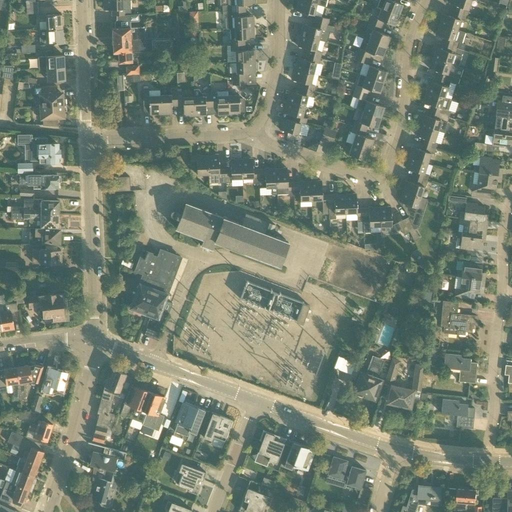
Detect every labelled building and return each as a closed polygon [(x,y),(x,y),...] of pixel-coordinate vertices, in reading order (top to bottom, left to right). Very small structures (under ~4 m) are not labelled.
[(126,15),(126,10),(131,9),(130,0),(103,0),(104,10),(112,10),(112,16),(126,15)] [(223,12),(245,11),(245,5),(256,5),(255,0),(227,0),(228,5),(222,6),(223,12)] [(328,25),(329,21),(329,19),(321,17),(324,7),(316,5),(298,0),(295,11),(316,16),(314,22),(328,25)] [(393,1),(393,0),(380,0),(377,7),(381,9),(399,15),(403,5),(393,1)] [(468,10),(471,0),(451,0),(450,4),(456,6),(455,12),(467,16),(469,10),(468,10)] [(394,26),(399,15),(381,9),(377,19),(371,16),(369,22),(370,22),(369,22),(381,27),(383,21),(394,26)] [(226,29),(235,28),(254,28),(253,16),(245,17),(245,11),(223,12),(223,18),(225,18),(226,29)] [(466,22),(467,16),(455,12),(453,17),(443,14),(439,25),(457,31),(460,20),(466,22)] [(40,29),(62,28),(62,15),(39,16),(39,22),(40,29)] [(129,27),(129,20),(117,21),(115,23),(115,28),(112,28),(113,41),(151,39),(156,39),(156,27),(144,27),(144,28),(130,28),(130,27),(129,27)] [(330,32),(334,33),(336,27),(331,26),(328,25),(314,22),(313,27),(303,25),(301,36),(319,40),(319,41),(324,42),(327,43),(330,32)] [(379,32),(381,27),(369,22),(367,28),(373,30),(369,40),(386,47),(390,37),(379,32)] [(465,33),(457,31),(439,25),(436,35),(446,39),(444,44),(463,50),(465,45),(462,44),(465,33)] [(39,30),(40,38),(40,44),(63,43),(62,28),(40,29),(40,30),(39,30)] [(231,46),(244,45),(244,39),(254,39),(254,28),(235,28),(235,39),(231,40),(231,46)] [(319,41),(319,40),(301,36),(298,47),(308,49),(307,55),(320,58),(324,42),(319,41)] [(369,40),(363,38),(357,54),(369,59),(371,53),(382,58),(386,47),(369,40)] [(152,51),(151,39),(113,41),(113,54),(119,53),(120,63),(132,63),(131,52),(152,51)] [(458,67),(463,50),(444,44),(442,50),(436,48),(433,59),(458,67)] [(236,62),(255,62),(255,50),(245,51),(244,45),(231,46),(231,52),(236,51),(236,62)] [(367,64),(369,59),(357,54),(355,60),(367,64)] [(319,64),(320,58),(307,55),(305,60),(298,59),(295,69),(313,74),(316,63),(319,64)] [(48,69),(64,68),(64,56),(47,57),(38,57),(39,69),(48,69)] [(463,68),(458,67),(433,59),(429,69),(439,72),(438,78),(451,82),(458,84),(463,68)] [(232,80),(246,79),(246,73),(256,73),(255,62),(236,62),(237,73),(232,74),(232,80)] [(126,67),(127,75),(139,74),(138,66),(126,67)] [(366,77),(383,82),(387,72),(369,66),(366,76),(366,77)] [(13,81),(14,67),(4,67),(3,79),(5,79),(13,81)] [(64,68),(48,69),(48,82),(65,81),(64,68)] [(313,74),(295,69),(292,80),(302,83),(301,88),(314,92),(318,75),(313,74)] [(356,85),(354,91),(367,95),(368,89),(380,93),(383,82),(366,77),(366,76),(360,75),(357,85),(356,85)] [(449,88),(451,82),(438,78),(436,83),(430,81),(426,92),(444,98),(448,87),(449,88)] [(40,107),(66,105),(66,99),(64,99),(63,93),(56,93),(56,86),(34,88),(35,95),(39,95),(40,107)] [(178,106),(177,92),(177,88),(171,88),(171,95),(160,96),(161,115),(172,114),(172,106),(178,106)] [(312,97),(314,92),(301,88),(300,91),(297,90),(295,91),(295,93),(290,91),(287,102),(305,107),(308,96),(312,97)] [(212,108),(211,94),(205,94),(202,94),(199,89),(194,90),(194,97),(195,116),(206,116),(206,112),(208,112),(209,110),(209,108),(212,108)] [(161,115),(160,96),(149,96),(149,91),(143,92),(143,105),(149,105),(150,115),(161,115)] [(229,115),(228,96),(228,91),(217,92),(217,94),(211,94),(212,108),(217,107),(218,115),(229,115)] [(365,101),(367,95),(354,91),(353,97),(359,99),(356,110),(381,118),(384,107),(365,101)] [(195,116),(194,97),(183,98),(183,92),(177,92),(178,106),(183,106),(184,117),(195,116)] [(452,100),(444,98),(426,92),(423,103),(433,106),(431,111),(449,117),(451,111),(448,111),(452,100)] [(244,100),(240,100),(239,95),(228,96),(229,115),(240,114),(240,111),(245,111),(244,100)] [(511,96),(502,96),(501,101),(497,100),(496,110),(492,109),(491,116),(511,118),(511,96)] [(302,118),(305,107),(287,102),(284,113),(294,116),(292,121),(301,124),(301,123),(305,125),(307,119),(302,118)] [(67,111),(66,105),(40,107),(41,120),(43,120),(43,126),(58,127),(58,119),(65,118),(64,112),(67,111)] [(377,128),(381,118),(356,110),(363,112),(360,122),(356,121),(354,127),(366,131),(368,125),(377,128)] [(456,119),(449,117),(431,111),(429,117),(423,115),(420,126),(444,133),(445,134),(447,133),(449,125),(453,126),(456,119)] [(489,129),(511,132),(511,118),(491,116),(490,122),(495,122),(494,130),(489,129)] [(292,121),(283,119),(280,130),(298,135),(301,124),(292,121)] [(440,144),(444,133),(420,126),(417,136),(425,139),(423,145),(436,149),(438,143),(440,144)] [(364,136),(366,131),(354,127),(352,132),(356,134),(352,144),(370,150),(373,139),(364,136)] [(320,140),(326,142),(331,130),(325,128),(320,140)] [(511,132),(489,129),(488,135),(493,136),(491,146),(503,147),(503,146),(511,147),(511,141),(511,132)] [(336,132),(331,130),(326,142),(332,144),(336,132)] [(47,138),(39,138),(32,138),(32,135),(18,135),(18,145),(31,145),(31,161),(40,161),(40,163),(58,162),(58,144),(47,144),(47,138)] [(310,139),(308,146),(314,149),(317,141),(310,139)] [(487,151),(488,145),(475,143),(474,150),(487,151)] [(366,161),(370,150),(352,144),(349,155),(366,161)] [(434,155),(436,149),(423,145),(421,150),(413,147),(410,158),(427,164),(431,153),(434,155)] [(226,183),(225,170),(219,170),(219,155),(208,156),(208,174),(219,174),(220,183),(226,183)] [(197,175),(208,174),(208,156),(190,157),(191,170),(197,170),(197,175)] [(479,173),(502,175),(503,169),(499,168),(500,161),(492,160),(492,158),(480,156),(479,166),(475,165),(474,172),(478,173),(479,173)] [(424,174),(427,164),(410,158),(406,169),(416,172),(414,178),(427,182),(429,176),(424,174)] [(232,179),(243,179),(242,160),(231,161),(231,169),(225,170),(226,183),(232,183),(232,179)] [(260,184),(259,170),(253,170),(253,160),(242,160),(243,179),(254,178),(254,184),(260,184)] [(18,173),(32,173),(32,163),(17,163),(18,173)] [(435,167),(433,175),(449,180),(451,172),(435,167)] [(277,195),(277,188),(276,169),(259,170),(260,184),(260,188),(272,188),(272,195),(277,195)] [(294,196),(294,183),(288,183),(287,169),(276,169),(277,188),(277,195),(288,194),(288,197),(294,196)] [(501,183),(502,175),(479,173),(478,173),(477,185),(472,184),(471,192),(486,194),(487,188),(496,189),(497,182),(501,183)] [(41,174),(28,174),(19,174),(19,175),(20,185),(34,185),(34,188),(44,188),(44,189),(46,189),(46,188),(58,188),(58,175),(41,175),(41,174)] [(130,191),(130,179),(130,177),(114,178),(115,192),(130,191)] [(425,188),(427,182),(414,178),(412,183),(406,181),(403,192),(421,198),(424,187),(425,188)] [(329,214),(328,196),(322,196),(322,181),(311,182),(311,201),(322,200),(323,215),(329,214)] [(300,201),(311,201),(311,182),(294,183),(294,196),(300,196),(300,201)] [(20,189),(20,196),(34,197),(35,190),(20,189)] [(427,200),(421,198),(403,192),(400,202),(401,203),(408,215),(414,217),(417,208),(424,210),(427,200)] [(363,222),(363,209),(357,209),(356,194),(345,195),(346,214),(346,220),(358,220),(358,223),(363,222)] [(335,214),(346,214),(345,195),(328,196),(329,214),(329,219),(336,219),(335,214)] [(447,202),(463,204),(464,198),(448,196),(447,202)] [(14,207),(14,213),(23,213),(59,214),(59,201),(43,201),(43,199),(34,199),(34,207),(26,207),(26,208),(14,207)] [(460,218),(488,222),(488,215),(484,215),(485,207),(477,206),(478,204),(466,203),(465,212),(460,212),(460,218)] [(246,215),(242,224),(186,204),(176,229),(204,239),(202,246),(212,250),(215,242),(279,266),(288,242),(263,233),(267,223),(246,215)] [(386,226),(392,226),(391,207),(380,208),(381,227),(381,234),(386,234),(386,226)] [(381,227),(380,208),(363,209),(363,222),(364,222),(364,233),(371,233),(371,227),(381,227)] [(23,213),(14,213),(14,219),(42,220),(41,227),(58,227),(59,214),(23,213)] [(419,237),(415,230),(409,217),(403,220),(409,232),(410,232),(414,240),(419,237)] [(458,232),(486,236),(484,235),(485,228),(487,229),(488,222),(460,218),(459,224),(463,225),(463,232),(458,232)] [(404,235),(409,232),(403,220),(398,223),(401,230),(404,235)] [(267,229),(273,232),(274,232),(275,232),(276,231),(277,231),(278,229),(278,228),(278,227),(277,226),(277,225),(275,225),(269,223),(267,229)] [(43,243),(60,243),(60,229),(30,229),(30,236),(43,237),(43,243)] [(485,243),(486,236),(458,232),(456,248),(460,248),(460,249),(472,250),(472,248),(480,249),(481,242),(485,243)] [(33,250),(33,263),(61,264),(61,250),(33,250)] [(158,297),(165,300),(181,258),(161,250),(158,258),(151,255),(152,254),(143,250),(135,271),(143,274),(132,303),(129,306),(130,311),(135,310),(146,314),(152,299),(156,301),(158,297)] [(411,254),(411,256),(411,260),(424,260),(418,250),(416,250),(415,251),(414,251),(413,252),(412,253),(412,254),(411,254)] [(457,276),(485,280),(486,273),(482,273),(483,265),(475,264),(475,263),(463,261),(462,271),(458,270),(457,276)] [(2,274),(4,284),(13,282),(11,273),(2,274)] [(484,287),(485,280),(457,276),(457,277),(455,276),(454,288),(455,289),(455,296),(469,298),(470,293),(479,294),(480,287),(484,287)] [(432,292),(424,291),(421,304),(429,305),(432,292)] [(15,294),(17,304),(24,303),(23,293),(15,294)] [(17,303),(5,305),(3,295),(0,295),(0,313),(3,330),(14,328),(12,312),(18,311),(17,303)] [(66,299),(65,299),(65,297),(55,298),(55,295),(29,298),(30,308),(40,306),(41,309),(43,308),(44,322),(53,321),(53,323),(69,321),(66,299)] [(158,318),(165,300),(158,297),(156,301),(152,299),(146,314),(158,318)] [(169,313),(173,303),(165,300),(162,310),(169,313)] [(469,315),(458,314),(459,303),(443,301),(441,327),(457,328),(456,334),(465,335),(466,332),(473,333),(473,321),(469,321),(469,315)] [(303,324),(310,306),(303,304),(296,322),(303,324)] [(471,359),(461,358),(462,355),(445,354),(443,368),(460,370),(459,382),(474,383),(475,373),(476,373),(477,363),(471,362),(471,359)] [(411,390),(394,386),(401,361),(392,358),(384,384),(391,386),(388,403),(410,407),(412,400),(419,402),(425,366),(415,364),(411,390)] [(365,375),(362,373),(355,392),(359,393),(360,395),(368,399),(370,398),(375,399),(382,380),(377,379),(381,368),(380,368),(382,363),(373,359),(371,364),(369,364),(365,375)] [(18,383),(18,402),(26,402),(26,383),(33,382),(38,383),(43,366),(35,364),(35,365),(16,368),(18,383)] [(18,383),(16,368),(0,370),(0,393),(0,394),(8,392),(6,386),(13,385),(14,394),(14,402),(18,402),(18,383)] [(54,393),(56,388),(63,390),(65,381),(67,382),(67,380),(65,380),(67,373),(52,369),(49,379),(47,378),(44,390),(51,392),(54,393)] [(119,397),(127,375),(114,370),(111,378),(109,378),(105,387),(102,398),(113,401),(113,400),(112,400),(113,395),(119,397)] [(137,407),(143,390),(131,385),(120,415),(127,417),(131,405),(136,407),(137,407)] [(143,423),(154,394),(143,390),(137,407),(136,407),(132,419),(143,423)] [(159,415),(165,398),(154,394),(143,423),(142,424),(158,430),(163,417),(159,415)] [(31,411),(37,414),(43,398),(36,395),(31,411)] [(468,405),(459,404),(459,401),(443,399),(441,414),(457,416),(456,427),(472,429),(473,419),(474,419),(475,408),(468,408),(468,405)] [(110,411),(111,406),(101,403),(99,409),(110,411)] [(187,436),(189,432),(196,435),(205,410),(186,403),(183,409),(181,408),(178,416),(180,416),(175,432),(187,436)] [(19,420),(31,418),(30,412),(18,413),(19,420)] [(106,429),(107,429),(111,430),(116,415),(110,413),(109,413),(108,417),(110,417),(108,423),(106,429)] [(212,414),(203,437),(211,441),(213,437),(225,441),(233,420),(212,413),(212,414)] [(110,417),(108,417),(100,414),(98,420),(108,423),(110,417)] [(47,441),(53,425),(39,420),(37,426),(30,423),(28,429),(35,431),(34,437),(47,441)] [(106,429),(108,423),(98,420),(96,426),(106,429)] [(96,426),(95,433),(105,436),(107,429),(106,429),(96,426)] [(23,435),(13,431),(9,442),(14,444),(19,446),(23,435)] [(262,442),(258,452),(270,457),(268,461),(276,464),(286,439),(263,431),(260,441),(262,442)] [(103,443),(105,436),(95,433),(93,441),(103,443)] [(179,445),(182,438),(172,434),(169,441),(179,445)] [(293,442),(284,467),(292,470),(293,466),(304,470),(305,471),(308,463),(310,464),(312,457),(310,456),(313,449),(293,442)] [(10,453),(17,455),(20,448),(13,445),(10,453)] [(23,458),(39,464),(44,452),(32,447),(30,453),(26,451),(23,458)] [(107,473),(113,475),(117,458),(124,460),(126,453),(105,447),(103,454),(93,452),(90,464),(99,467),(99,468),(101,468),(101,467),(107,469),(107,473)] [(347,481),(346,484),(361,489),(366,470),(347,465),(348,461),(333,457),(331,465),(330,464),(329,467),(330,467),(328,475),(347,481)] [(23,458),(23,459),(20,458),(15,469),(16,469),(16,471),(34,478),(39,464),(23,458)] [(183,473),(178,485),(189,489),(188,492),(198,495),(206,473),(182,464),(179,472),(183,473)] [(9,468),(5,480),(10,482),(14,470),(9,468)] [(29,490),(34,478),(16,471),(11,483),(13,484),(29,490)] [(119,476),(113,475),(107,473),(105,480),(97,477),(90,500),(107,504),(109,498),(110,499),(110,496),(109,496),(111,488),(116,489),(119,476)] [(239,483),(248,487),(251,482),(242,477),(239,483)] [(273,482),(264,478),(261,484),(271,487),(273,482)] [(13,484),(11,488),(10,491),(14,493),(12,498),(6,496),(4,502),(21,509),(24,503),(29,490),(13,484)] [(443,507),(444,503),(444,493),(440,493),(441,488),(420,486),(420,490),(412,490),(407,507),(403,506),(401,511),(416,511),(419,505),(443,507)] [(506,490),(508,490),(508,498),(493,498),(492,511),(511,511),(511,486),(506,487),(506,490)] [(272,497),(247,488),(239,511),(242,511),(249,511),(250,511),(261,511),(265,504),(269,505),(272,497)] [(467,503),(476,503),(477,491),(458,489),(457,502),(455,502),(455,509),(467,510),(467,503)] [(301,509),(304,502),(291,497),(288,505),(301,509)] [(191,511),(192,510),(168,501),(165,509),(169,510),(167,511),(191,511)]
